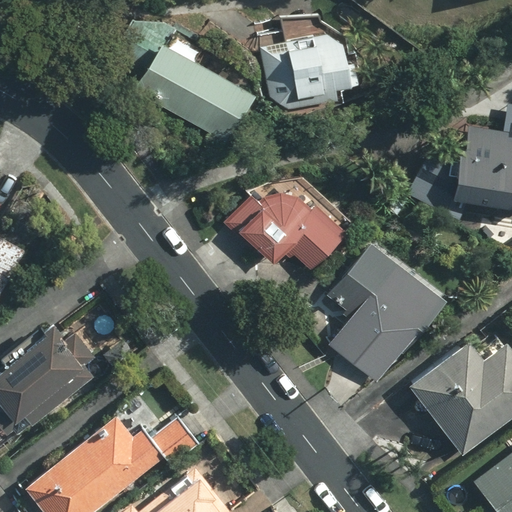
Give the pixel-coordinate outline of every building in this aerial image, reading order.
[(289,95),(315,87),(318,103),(330,100),(327,85),(338,83),(327,28),(253,43),(264,98),(285,107),(289,95)] [(247,91),(152,40),(127,87),(222,138),(247,91)] [(511,132),(463,125),(452,193),(511,202),(511,132)] [(304,264),(337,228),(308,201),(302,205),(290,194),(274,190),(260,193),(245,192),(220,221),(264,261),(280,242),(304,264)] [(0,280),(18,246),(0,236),(0,280)] [(439,298),(362,239),(303,317),(336,342),(355,318),(398,351),(439,298)] [(59,339),(45,320),(0,355),(0,416),(12,433),(88,375),(79,365),(90,357),(70,331),(59,339)] [(135,355),(117,331),(94,348),(111,372),(135,355)] [(511,413),(511,359),(496,339),(475,355),(461,337),(401,383),(457,456),(511,413)] [(137,428),(126,437),(109,415),(20,483),(42,511),(79,511),(157,453),(137,428)] [(511,511),(511,444),(468,479),(494,511),(511,511)] [(228,511),(196,467),(135,511),(129,502),(115,511),(228,511)]
